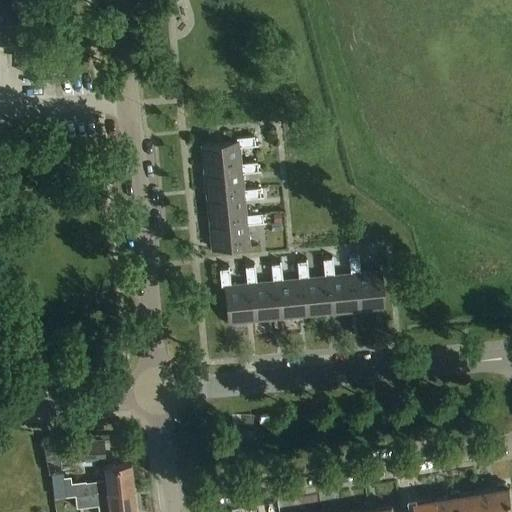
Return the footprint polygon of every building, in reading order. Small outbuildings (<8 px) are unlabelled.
[(29,44),(29,43),(28,0),(0,0),(0,45),(22,44),(29,44)] [(51,43),(29,43),(29,44),(22,44),(22,60),(52,60),(51,43)] [(202,145),(204,171),(240,167),(240,163),(238,147),(250,146),(249,136),(237,138),(237,141),(202,145)] [(204,171),(207,197),(243,193),(242,189),(241,172),(253,171),(252,162),(240,163),(240,167),(204,171)] [(207,197),(210,223),(245,219),(245,215),(243,198),(255,197),(254,188),(242,189),(243,193),(207,197)] [(245,219),(210,223),(212,249),(248,246),(246,224),(258,223),(257,214),(245,215),(245,219)] [(355,274),(358,309),(384,307),(381,271),(359,273),(358,261),(349,262),(350,274),(355,274)] [(323,265),(324,276),(329,276),(332,312),(358,309),(355,274),(350,274),(333,276),(332,264),(323,265)] [(297,267),(298,279),(302,279),(306,314),(332,312),(329,276),(324,276),(308,278),(306,266),(297,267)] [(271,270),(273,281),(276,281),(280,317),(306,314),(302,279),(298,279),(282,281),(281,269),(271,270)] [(254,319),(280,317),(276,281),(273,281),(256,283),(255,271),(245,272),(247,284),(250,284),(254,319)] [(228,322),(254,319),(250,284),(247,284),(230,286),(229,274),(220,275),(221,287),(224,287),(228,322)] [(103,459),(103,439),(71,440),(71,460),(103,459)] [(105,479),(74,483),(75,495),(86,494),(133,488),(130,463),(104,466),(105,479)] [(497,489),(486,491),(489,511),(511,511),(511,500),(510,487),(506,482),(498,483),(497,489)] [(86,494),(75,495),(76,507),(98,504),(98,511),(135,511),(133,488),(86,494)] [(450,497),(438,499),(440,511),(464,511),(461,495),(459,491),(459,490),(451,492),(450,497)] [(461,495),(464,511),(489,511),(486,491),(461,495)] [(440,511),(438,499),(414,503),(415,511),(440,511)]
